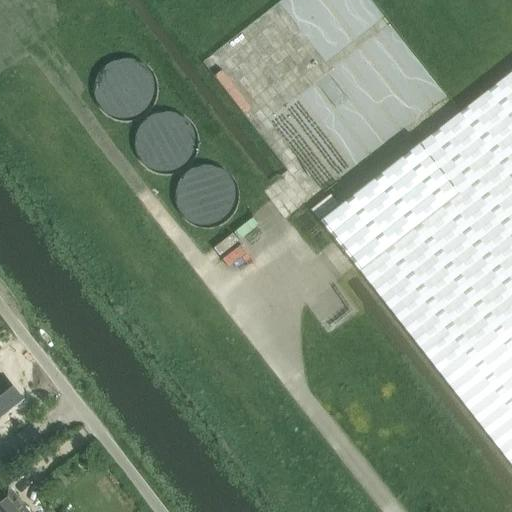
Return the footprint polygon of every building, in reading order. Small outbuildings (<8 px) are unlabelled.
[(152,76),(147,68),(139,62),(129,59),(120,60),(111,63),(103,69),(98,78),(96,87),(97,97),(101,105),(108,112),(117,117),(126,118),(136,116),(144,111),(151,104),(154,95),(155,85),(152,76)] [(466,108),(318,224),(434,369),(511,469),(511,71),(467,107),(466,108)] [(195,131),(189,123),(181,117),(172,115),(162,115),(153,118),(146,124),(141,133),(139,142),(140,152),(144,161),(151,167),(159,172),(169,173),(178,171),(187,166),(193,159),(197,150),(197,140),(195,131)] [(235,184),(229,176),(221,170),(212,167),(202,167),(193,171),(186,177),(181,185),(178,195),(180,204),(184,213),(191,220),(199,224),(209,226),(218,224),(227,219),(233,211),(237,203),(237,193),(235,184)] [(0,417),(22,400),(3,376),(0,378),(0,417)] [(0,494),(0,511),(27,511),(9,488),(0,494)]
